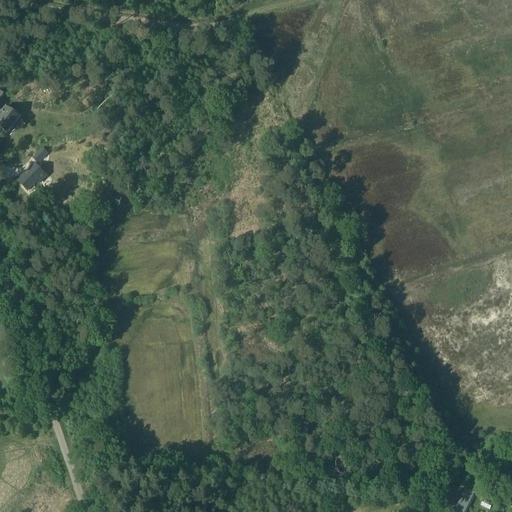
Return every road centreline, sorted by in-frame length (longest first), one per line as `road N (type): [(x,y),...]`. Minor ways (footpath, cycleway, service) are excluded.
road 1 (track): [(12,0),(185,27),(303,0)]
road 2 (unclassified): [(85,511),(0,261)]
